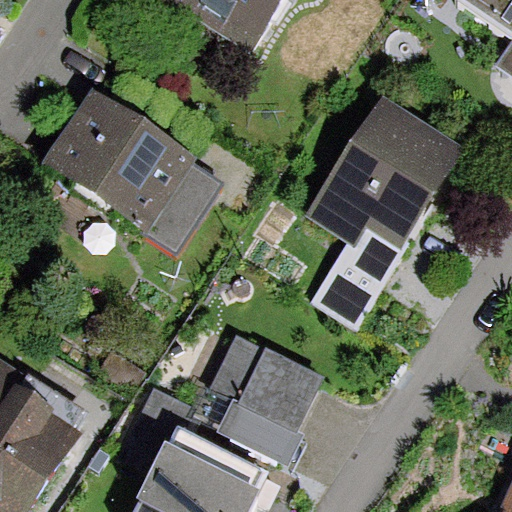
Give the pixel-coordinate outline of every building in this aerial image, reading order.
[(149,0),(143,10),(253,78),(301,0),(149,0)] [(511,0),(460,0),(451,14),(511,57),(495,80),(511,91),(511,0)] [(97,119),(48,191),(175,276),(224,204),(97,119)] [(387,132),(322,239),(386,278),(451,172),(387,132)] [(0,393),(0,511),(45,511),(86,446),(0,393)] [(270,511),(272,510),(181,464),(156,511),(270,511)]
